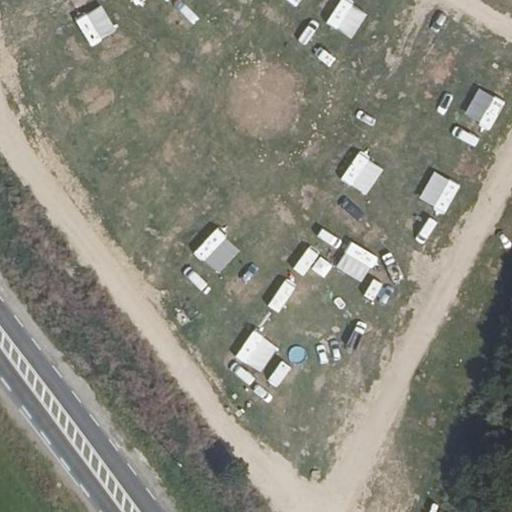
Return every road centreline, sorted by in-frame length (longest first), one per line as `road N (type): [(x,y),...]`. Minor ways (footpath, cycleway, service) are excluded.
road 1 (track): [(300,511),(37,177),(0,114)]
road 2 (track): [(511,168),(343,497)]
road 3 (primary): [(0,342),(128,511)]
